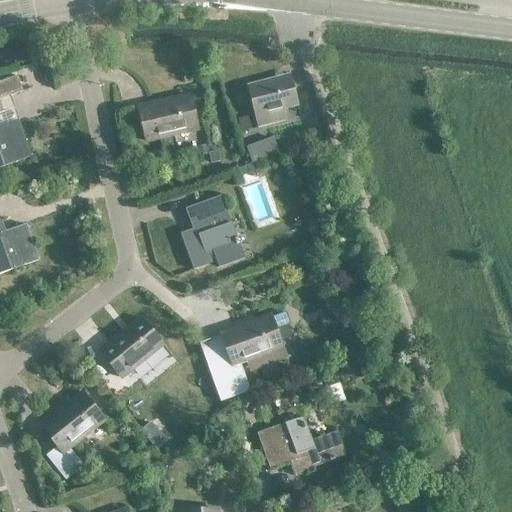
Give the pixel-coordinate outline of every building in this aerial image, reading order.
[(0,168),(31,157),(18,121),(0,127),(0,99),(22,92),(17,76),(0,82),(0,168)] [(281,110),(297,106),(290,81),(274,85),(274,81),(248,88),(258,128),(284,121),(281,110)] [(147,141),(198,129),(190,95),(139,107),(147,141)] [(279,155),(273,139),(246,149),(252,164),(279,155)] [(193,270),(217,261),(219,267),(243,258),(221,196),(185,209),(193,229),(180,234),(193,270)] [(0,274),(39,260),(26,224),(5,232),(0,219),(0,218),(0,274)] [(240,364),(282,348),(280,341),(291,337),(287,325),(290,324),(285,313),(271,318),(270,315),(220,334),(230,358),(207,367),(221,402),(251,391),(240,364)] [(121,378),(162,345),(141,318),(99,351),(121,378)] [(83,393),(53,417),(42,426),(58,447),(46,457),(65,481),(83,467),(68,448),(104,419),(83,393)] [(337,432),(322,437),(312,441),(303,417),(257,434),(270,470),(291,462),(296,474),(346,456),(337,432)]
